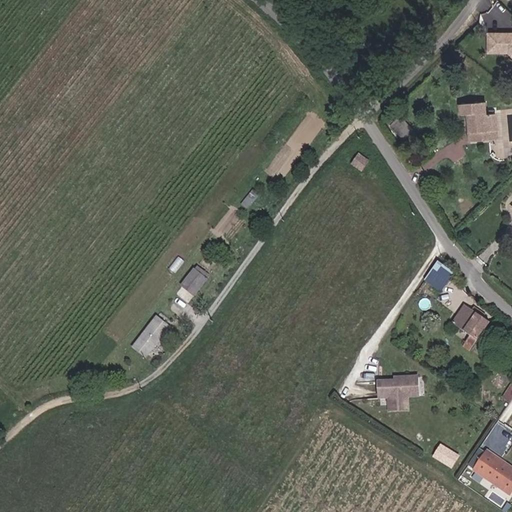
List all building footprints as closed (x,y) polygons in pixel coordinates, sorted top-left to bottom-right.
[(511,36),(511,37),(484,37),(483,56),(503,56),(511,65),(511,36)] [(466,146),(485,146),(485,136),(491,136),(491,119),(482,118),(481,105),(456,106),(456,120),(466,120),(466,146)] [(357,164),(364,170),(372,162),(364,155),(357,164)] [(442,291),(457,273),(441,261),(426,279),(442,291)] [(182,286),(197,296),(211,276),(196,265),(182,286)] [(473,337),(467,345),(474,350),(492,323),(469,307),(456,326),(473,337)] [(172,328),(159,317),(135,349),(148,359),(172,328)] [(422,396),(421,377),(407,377),(405,381),(399,381),(382,381),(383,397),(392,397),(393,412),(412,412),(411,396),(422,396)] [(511,382),(503,396),(511,401),(511,400),(511,382)] [(453,466),(437,455),(430,465),(447,476),(453,466)] [(470,478),(508,502),(511,494),(511,477),(501,470),(499,472),(474,457),(465,471),(471,476),(470,478)]
